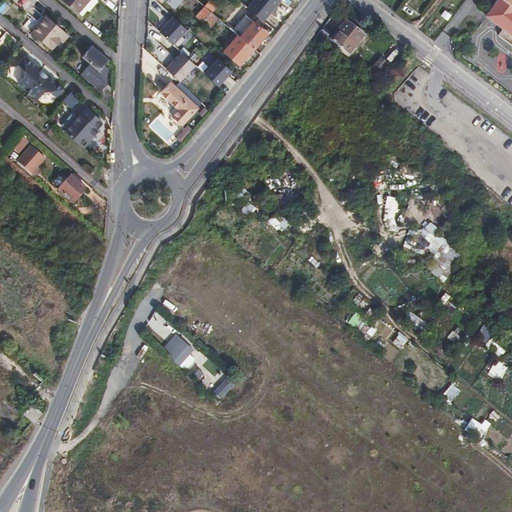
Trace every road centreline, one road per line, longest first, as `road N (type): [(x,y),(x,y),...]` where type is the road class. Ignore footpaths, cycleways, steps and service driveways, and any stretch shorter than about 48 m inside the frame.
road 1 (residential): [(361,0),(511,115)]
road 2 (track): [(148,314),(112,396),(85,433),(65,448),(40,446)]
road 3 (residential): [(137,175),(125,116),(131,4)]
road 4 (tertiary): [(123,212),(73,361)]
road 5 (tertiary): [(73,361),(151,229)]
road 6 (track): [(335,208),(283,140),(234,108)]
road 7 (tertiary): [(318,0),(234,108)]
